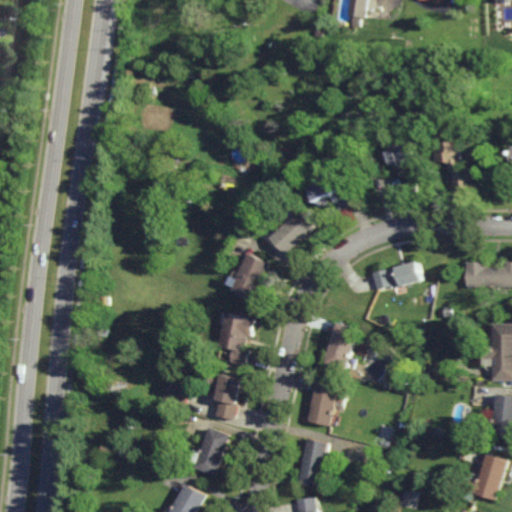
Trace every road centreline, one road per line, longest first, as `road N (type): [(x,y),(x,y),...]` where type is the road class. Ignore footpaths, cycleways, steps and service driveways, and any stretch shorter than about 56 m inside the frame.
road 1 (primary): [(80,0),(16,511)]
road 2 (primary): [(43,511),(106,0)]
road 3 (residential): [(511,226),(395,230),(326,269),(302,310),(254,511)]
